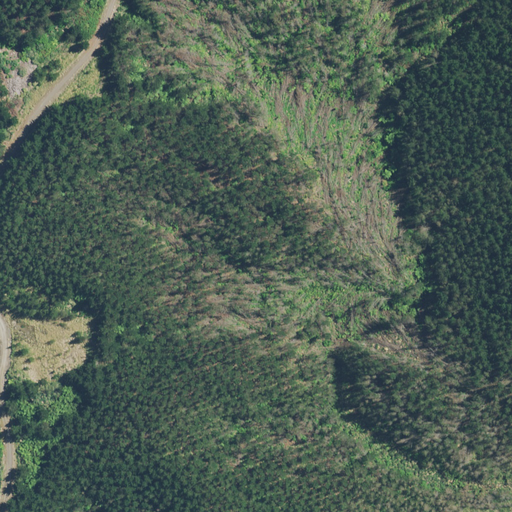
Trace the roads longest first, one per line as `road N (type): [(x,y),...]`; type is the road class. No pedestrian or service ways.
road 1 (track): [(0,173),(90,54),(116,0)]
road 2 (track): [(5,511),(0,352)]
